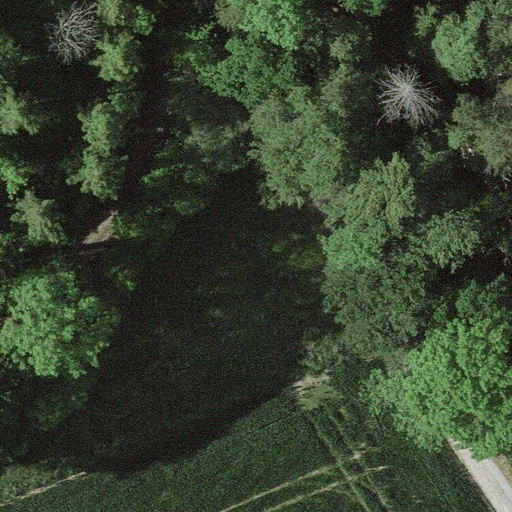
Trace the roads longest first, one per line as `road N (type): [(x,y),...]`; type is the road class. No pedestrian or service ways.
road 1 (track): [(511,487),(219,0)]
road 2 (track): [(177,0),(157,131),(140,175),(110,220),(0,329)]
